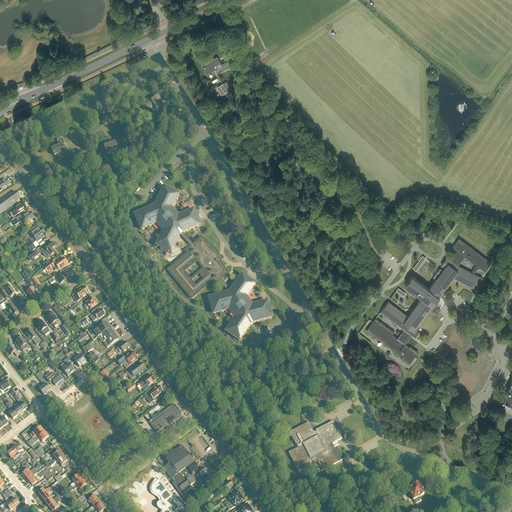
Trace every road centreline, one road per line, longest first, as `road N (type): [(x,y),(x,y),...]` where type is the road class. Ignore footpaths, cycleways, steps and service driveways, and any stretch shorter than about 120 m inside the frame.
road 1 (residential): [(310,312),(242,264),(208,219),(190,171),(191,147),(204,131)]
road 2 (unclassified): [(310,312),(204,131)]
road 3 (tertiary): [(198,413),(95,270)]
road 4 (residential): [(150,449),(93,378),(43,411)]
road 5 (tertiary): [(95,270),(7,151)]
road 6 (primary): [(20,100),(150,39)]
road 7 (residential): [(338,360),(362,312),(415,248)]
road 8 (residential): [(438,437),(484,397),(500,368),(493,332)]
road 9 (tertiary): [(270,511),(198,413)]
